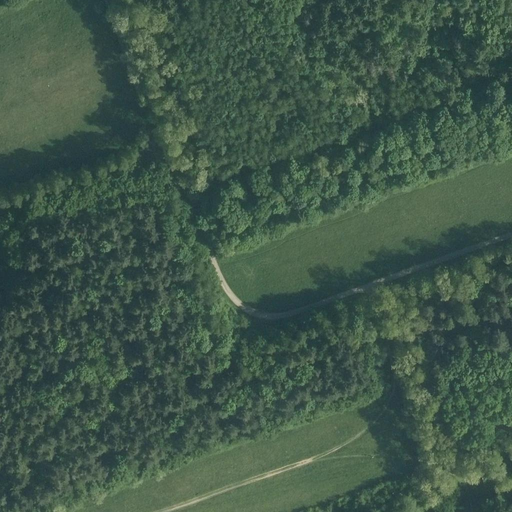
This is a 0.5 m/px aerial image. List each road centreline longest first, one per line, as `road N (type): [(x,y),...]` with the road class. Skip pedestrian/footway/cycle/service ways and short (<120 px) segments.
road 1 (track): [(369,282),(394,367),(378,416),(311,461),(164,511)]
road 2 (residential): [(240,304),(282,312),(511,233)]
road 3 (track): [(474,511),(461,481),(438,466),(375,456),(311,461)]
